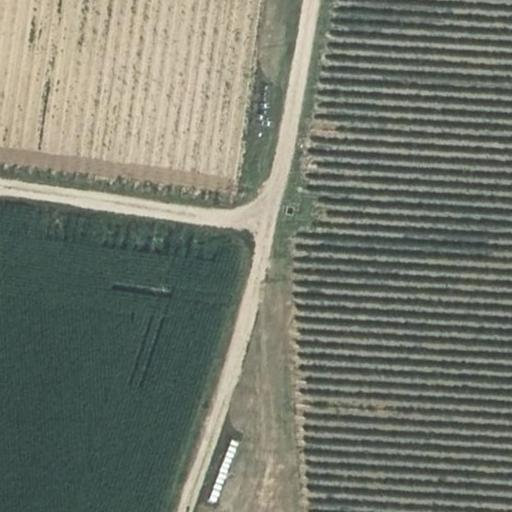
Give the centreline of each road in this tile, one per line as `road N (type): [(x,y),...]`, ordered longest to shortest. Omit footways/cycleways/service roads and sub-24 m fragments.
road 1 (track): [(313,0),(277,211),(180,511)]
road 2 (track): [(0,175),(277,211)]
